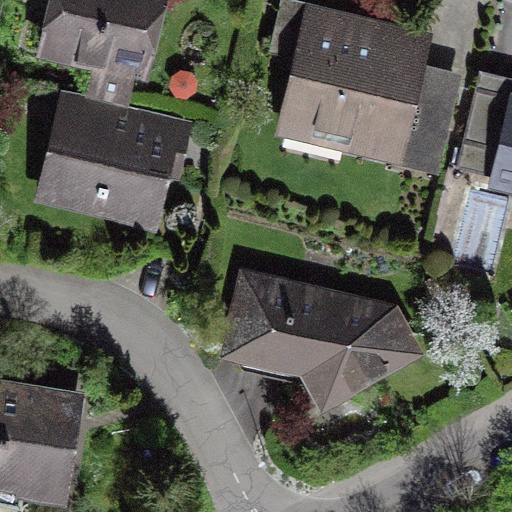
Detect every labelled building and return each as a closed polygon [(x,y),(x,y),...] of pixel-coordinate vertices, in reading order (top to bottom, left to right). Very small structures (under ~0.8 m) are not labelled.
[(55,0),(45,44),(142,67),(158,0),(55,0)] [(412,74),(421,39),(313,13),(287,122),(395,148),(397,136),(441,147),(456,84),(412,74)] [(41,206),(159,233),(183,128),(65,101),(41,206)] [(511,190),(511,103),(493,185),(511,190)] [(321,416),(417,361),(394,309),(239,277),(222,364),(301,382),(321,416)] [(72,392),(0,380),(0,478),(56,488),(72,392)]
